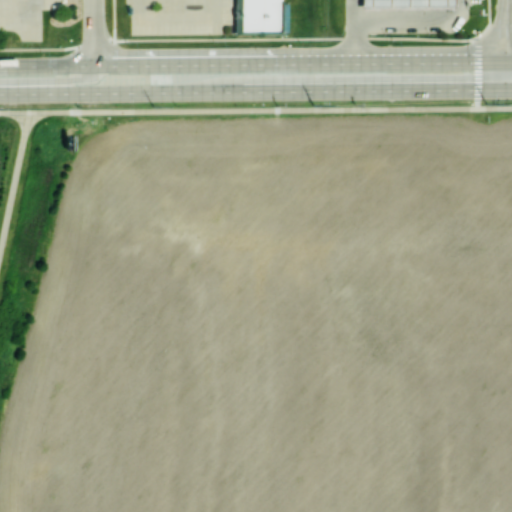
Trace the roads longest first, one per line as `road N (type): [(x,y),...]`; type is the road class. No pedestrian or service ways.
road 1 (primary): [(0,95),(511,89)]
road 2 (primary): [(92,67),(511,62)]
